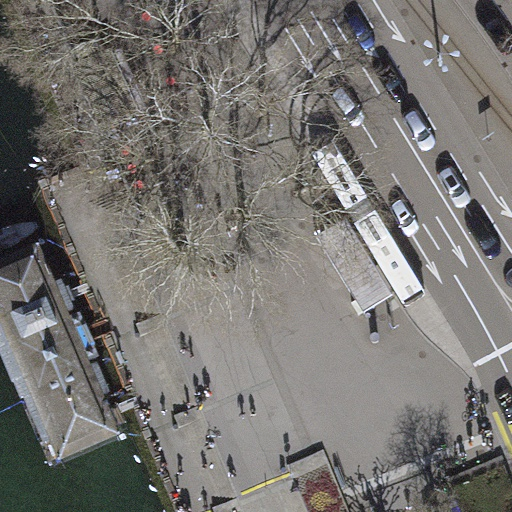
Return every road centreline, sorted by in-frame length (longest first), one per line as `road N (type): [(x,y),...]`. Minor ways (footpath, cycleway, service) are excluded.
road 1 (primary): [(403,182),(511,383)]
road 2 (primary): [(287,0),(403,182)]
road 3 (primary): [(403,182),(511,264)]
